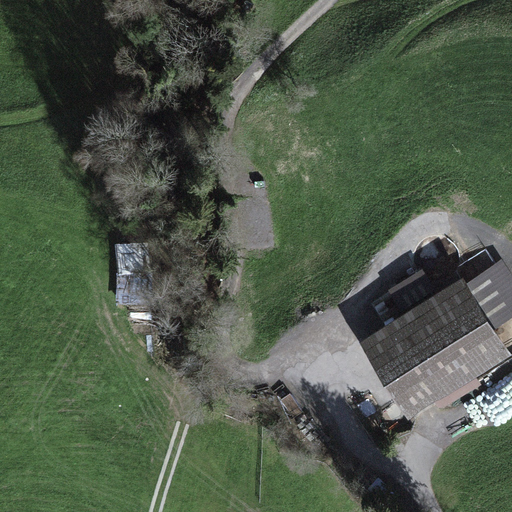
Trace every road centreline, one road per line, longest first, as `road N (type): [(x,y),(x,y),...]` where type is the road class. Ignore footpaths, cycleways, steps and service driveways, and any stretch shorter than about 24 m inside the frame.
road 1 (track): [(330,0),(231,91),(221,119),(201,352),(155,511)]
road 2 (track): [(201,352),(296,386),(365,448),(409,466),(434,511)]
